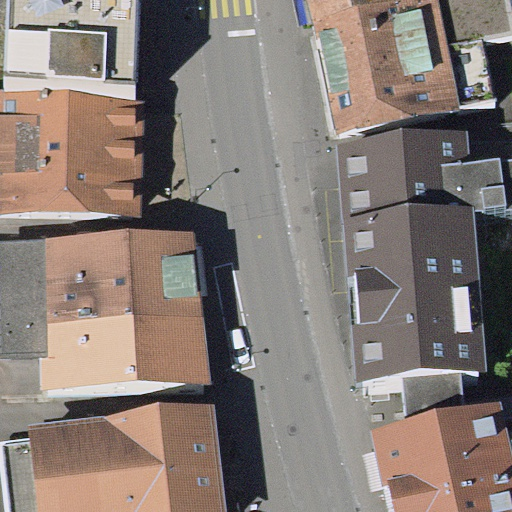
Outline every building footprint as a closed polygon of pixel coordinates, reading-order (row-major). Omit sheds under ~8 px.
[(0,98),(136,104),(134,0),(2,0),(0,83),(0,98)] [(455,0),(311,0),(319,27),(455,2),(455,0)] [(455,0),(455,2),(319,27),(339,136),(494,108),(483,49),(510,42),(503,0),(455,0)] [(0,216),(134,220),(136,104),(0,98),(0,216)] [(462,151),(342,158),(347,220),(462,209),(464,226),(511,221),(511,231),(511,165),(464,170),(462,151)] [(347,220),(363,392),(402,387),(462,381),(481,378),(464,226),(462,209),(347,220)] [(195,240),(0,240),(0,318),(200,317),(195,240)] [(207,385),(200,317),(0,318),(0,359),(6,359),(6,388),(207,385)] [(462,381),(402,387),(404,429),(464,415),(462,381)] [(404,429),(371,437),(389,511),(511,511),(511,453),(510,444),(502,406),(464,415),(404,429)] [(217,511),(206,421),(16,436),(17,451),(0,452),(0,487),(2,511),(217,511)]
